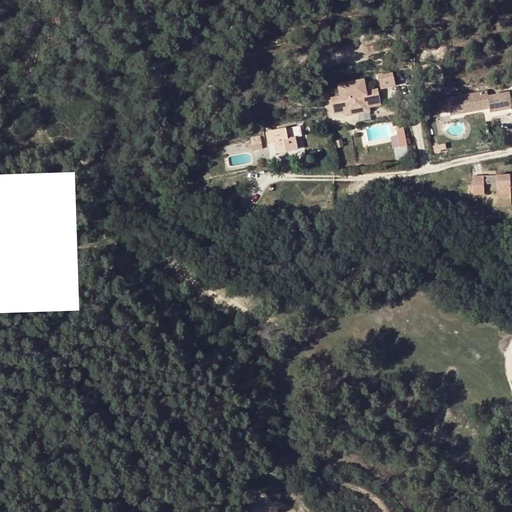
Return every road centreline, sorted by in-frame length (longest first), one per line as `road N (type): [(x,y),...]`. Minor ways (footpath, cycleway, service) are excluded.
road 1 (track): [(0,104),(14,142),(42,139),(92,221),(228,387),(285,486),(311,511)]
road 2 (residential): [(334,177),(424,170),(511,149)]
